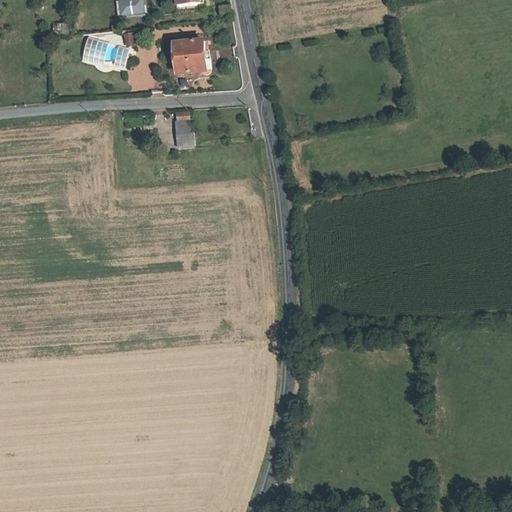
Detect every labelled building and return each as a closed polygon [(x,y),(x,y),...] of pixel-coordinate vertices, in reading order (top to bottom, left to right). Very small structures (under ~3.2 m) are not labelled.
[(198,0),(174,0),(175,9),(199,5),(198,0)] [(122,2),(123,14),(143,13),(142,1),(122,2)] [(217,16),(232,13),(231,5),(215,7),(217,16)] [(54,24),(54,35),(69,35),(69,24),(54,24)] [(135,33),(125,35),(128,48),(137,46),(135,33)] [(202,42),(172,46),(175,73),(206,69),(202,42)] [(125,65),(128,48),(103,44),(100,61),(125,65)] [(179,149),(196,148),(194,111),(177,112),(179,149)]
